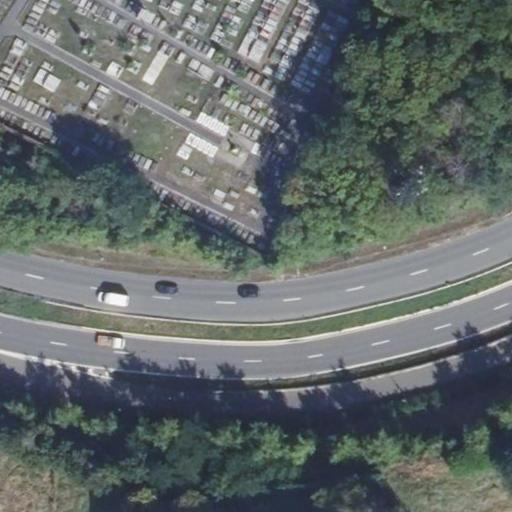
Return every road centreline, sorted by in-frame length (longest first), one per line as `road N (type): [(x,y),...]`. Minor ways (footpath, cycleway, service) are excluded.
road 1 (primary): [(511,235),(439,266),(311,295),(199,302),(114,294),(0,268)]
road 2 (unclassified): [(0,361),(108,393),(214,407),(387,392),(511,350)]
road 3 (primary): [(0,335),(246,363),(362,348),(511,301)]
